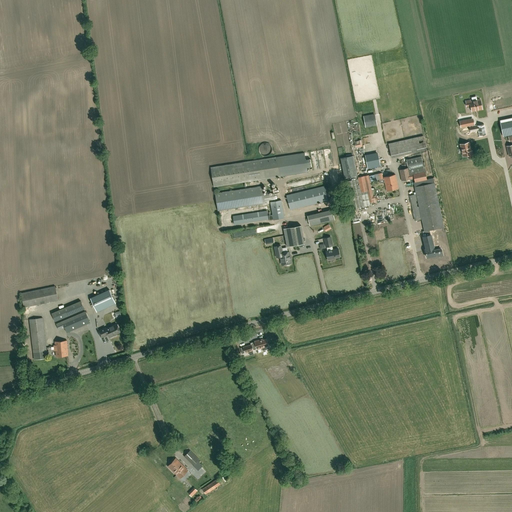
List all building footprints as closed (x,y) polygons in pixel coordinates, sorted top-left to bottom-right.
[(469,100),(470,105),(474,105),(475,110),(485,108),(484,105),(484,102),(483,99),(480,99),(476,100),(473,101),(473,99),(469,100)] [(365,127),(377,125),(375,114),(363,116),(365,127)] [(511,117),(500,120),(503,136),(511,134),(511,117)] [(462,123),(463,129),(473,126),(477,125),(478,125),(476,119),(471,121),(462,123)] [(484,124),(477,125),(477,126),(478,130),(479,136),(486,135),(484,124)] [(432,143),(457,138),(455,133),(431,138),(432,143)] [(392,158),(427,150),(423,136),(388,143),(392,158)] [(467,155),(468,158),(473,157),(471,151),(471,152),(469,142),(466,143),(463,144),(460,144),(463,156),(467,155)] [(211,167),(214,187),(307,172),(306,167),(312,167),(310,159),(305,160),(304,153),(211,167)] [(433,258),(442,255),(441,248),(434,250),(431,235),(429,230),(444,227),(433,178),(427,179),(421,156),(406,159),(408,168),(399,170),(401,181),(410,179),(414,178),(415,182),(414,182),(416,194),(410,195),(416,220),(422,219),(424,231),(422,231),(424,237),(423,237),(426,249),(425,249),(427,258),(427,257),(432,256),(433,258)] [(431,161),(435,181),(446,180),(442,159),(431,161)] [(370,205),(370,203),(374,202),(369,175),(358,177),(358,179),(346,181),(352,209),(351,209),(353,222),(359,221),(356,208),(370,205)] [(387,191),(398,188),(395,175),(384,177),(387,191)] [(267,194),(263,195),(262,186),(215,194),(218,211),(265,203),(264,201),(275,199),(274,193),(267,194)] [(290,210),(328,200),(324,186),(287,195),(290,210)] [(270,202),(272,215),(269,215),(270,221),(273,220),(285,218),(282,200),(270,202)] [(310,226),(335,219),(333,213),(332,210),(307,216),(310,226)] [(234,224),(268,219),(267,211),(233,216),(234,224)] [(287,247),(304,243),(301,225),(284,229),(287,247)] [(333,258),(340,256),(338,249),(333,250),(332,246),(331,237),(324,238),(326,247),(327,251),(326,251),(328,260),(333,259),(333,258)] [(281,245),(274,247),(277,258),(280,257),(282,265),(286,264),(286,265),(287,266),(290,265),(290,264),(290,263),(291,263),(289,252),(282,253),(281,245)] [(24,307),(58,300),(55,286),(21,293),(24,307)] [(109,290),(91,298),(97,312),(116,303),(109,290)] [(84,309),(81,301),(52,313),(55,321),(84,309)] [(67,332),(90,322),(85,311),(56,324),(59,330),(65,328),(67,332)] [(47,358),(46,351),(43,318),(30,319),(34,352),(34,360),(47,358)] [(105,328),(98,331),(101,337),(108,334),(109,337),(120,332),(117,324),(109,327),(110,329),(107,331),(105,328)] [(251,345),(243,347),(244,350),(245,353),(249,352),(252,351),(262,348),(262,351),(269,349),(268,345),(266,339),(263,340),(263,339),(255,341),(255,342),(251,343),(251,345)] [(55,341),(55,345),(54,345),(54,351),(56,351),(56,356),(68,355),(67,340),(55,341)] [(193,465),(199,459),(190,450),(184,456),(193,465)] [(180,478),(188,470),(175,458),(168,466),(180,478)] [(205,493),(220,483),(217,479),(202,489),(205,493)] [(194,499),(199,503),(203,498),(198,494),(194,499)]
